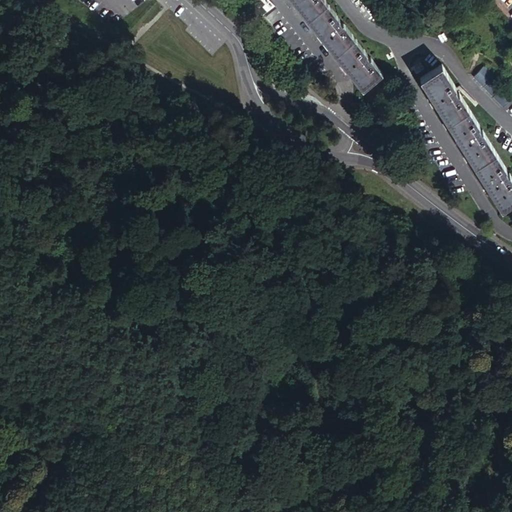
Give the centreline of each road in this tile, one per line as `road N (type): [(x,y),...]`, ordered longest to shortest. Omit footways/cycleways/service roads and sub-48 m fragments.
road 1 (tertiary): [(240,45),(255,109),(288,137),(338,158)]
road 2 (tertiary): [(390,171),(511,260)]
road 3 (tertiary): [(348,127),(261,82),(240,45)]
road 4 (unclassified): [(87,511),(34,440),(0,411)]
